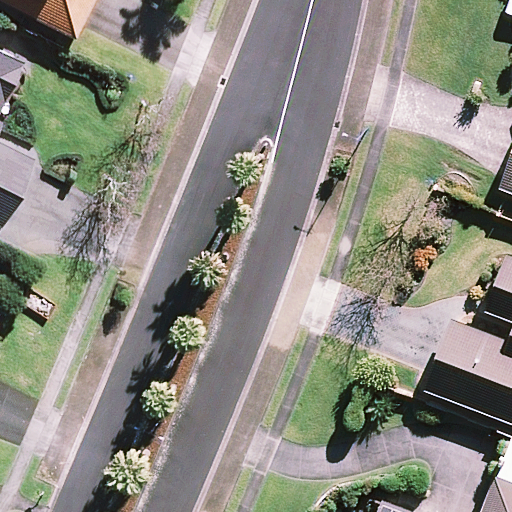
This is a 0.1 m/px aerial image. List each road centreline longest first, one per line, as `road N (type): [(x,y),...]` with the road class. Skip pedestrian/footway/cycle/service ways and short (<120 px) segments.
road 1 (residential): [(71,511),(227,131),(293,71)]
road 2 (residential): [(293,71),(311,162),(170,511)]
